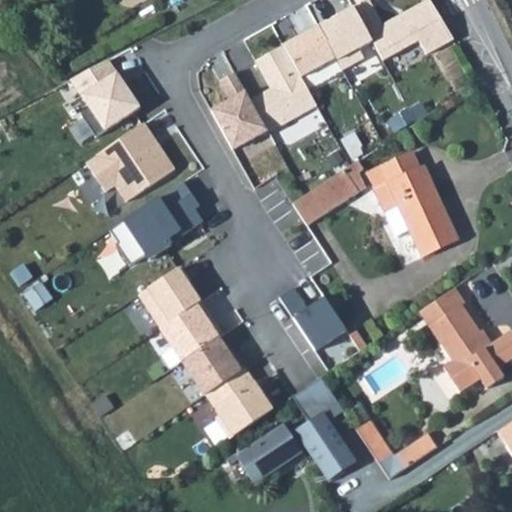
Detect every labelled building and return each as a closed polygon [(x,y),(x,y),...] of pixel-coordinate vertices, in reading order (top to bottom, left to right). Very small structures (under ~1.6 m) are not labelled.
[(368,0),(367,0),(353,8),(372,43),(382,62),(418,42),(426,55),(453,40),(429,0),(383,26),(368,0)] [(353,8),(318,28),(335,60),(342,71),(363,60),(358,50),(372,43),(353,8)] [(318,28),(282,47),(300,79),(335,60),(318,28)] [(282,47),(255,62),(270,90),(246,103),(261,131),(263,134),(316,107),(300,79),(282,47)] [(108,61),(71,81),(90,110),(81,116),(96,138),(140,109),(124,85),(120,87),(115,79),(119,76),(108,61)] [(261,131),(246,103),(239,88),(204,110),(228,152),(261,131)] [(142,122),(83,162),(103,192),(113,185),(123,201),(173,168),(142,122)] [(365,172),(394,235),(405,230),(420,258),(457,240),(423,165),(418,167),(410,151),(365,172)] [(290,202),(299,216),(305,224),(363,187),(355,173),(362,169),(355,159),(290,202)] [(182,180),(123,220),(148,258),(170,244),(167,239),(178,231),(180,235),(200,221),(191,208),(198,203),(182,180)] [(178,267),(138,294),(160,327),(200,300),(178,267)] [(418,311),(451,362),(443,367),(458,392),(480,377),(487,387),(504,375),(497,365),(511,355),(511,330),(510,328),(490,342),(480,327),(477,329),(461,306),(465,303),(454,287),(418,311)] [(293,288),(279,297),(314,351),(347,331),(325,297),(306,309),(293,288)] [(160,327),(159,328),(181,361),(218,336),(204,317),(209,314),(200,300),(160,327)] [(218,336),(181,361),(203,394),(205,394),(244,367),(235,354),(231,356),(218,336)] [(244,367),(205,394),(219,414),(215,417),(229,438),(272,409),(244,367)] [(343,412),(319,377),(306,386),(289,397),(284,400),(301,425),(282,438),(277,430),(229,462),(246,487),(306,446),(328,479),(353,463),(326,423),(343,412)] [(430,429),(398,451),(374,417),(358,428),(393,477),(440,445),(430,429)] [(511,420),(493,433),(511,460),(511,420)]
